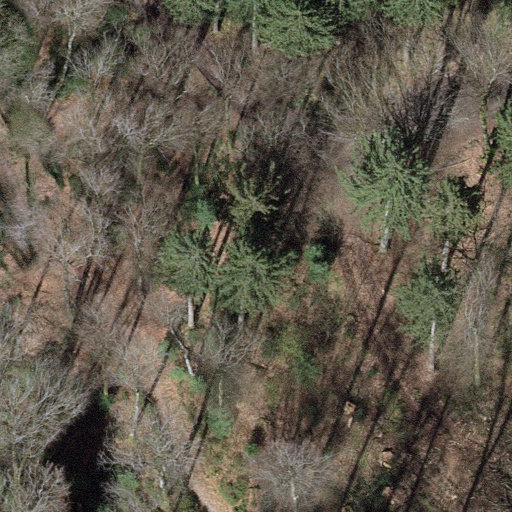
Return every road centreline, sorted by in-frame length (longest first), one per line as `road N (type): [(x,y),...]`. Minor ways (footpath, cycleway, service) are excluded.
road 1 (track): [(142,384),(511,137)]
road 2 (track): [(0,179),(142,384),(245,511)]
